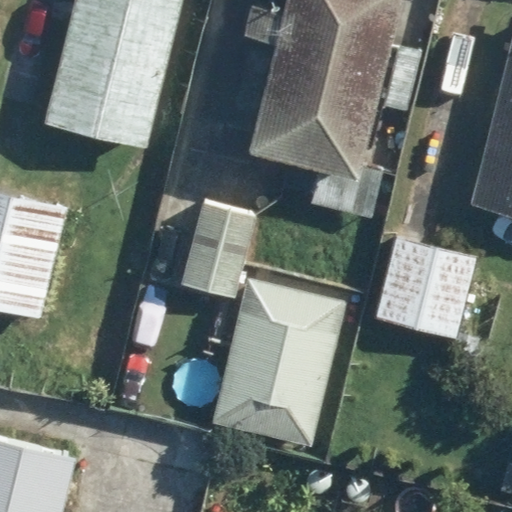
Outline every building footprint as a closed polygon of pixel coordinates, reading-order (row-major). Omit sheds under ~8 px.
[(193,0),(84,0),(60,107),(162,131),(193,0)] [(262,0),(257,26),(295,34),(275,123),(384,147),(416,0),(262,0)] [(511,69),(483,190),(511,197),(511,69)] [(0,174),(0,293),(79,312),(106,199),(0,174)] [(404,223),(382,305),(464,327),(487,245),(404,223)] [(358,286),(257,263),(223,407),(325,431),(358,286)] [(0,511),(67,511),(85,440),(0,420),(0,511)] [(225,426),(190,421),(183,472),(218,477),(225,426)] [(291,511),(292,511),(228,494),(223,511),(291,511)]
